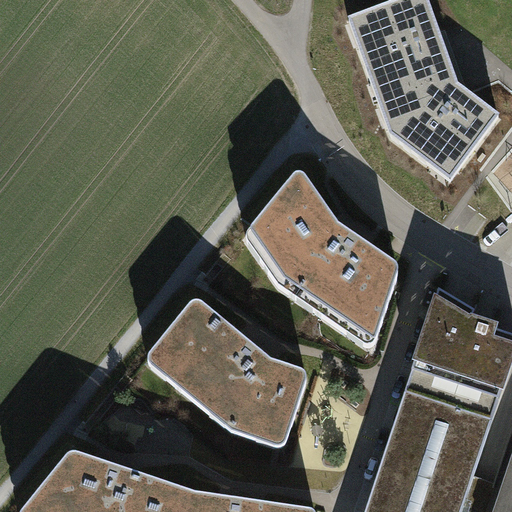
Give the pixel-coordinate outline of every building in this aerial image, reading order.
[(422,1),(351,25),(393,141),(449,183),(493,124),(454,95),(422,1)] [(371,347),(400,270),(337,228),(301,173),(248,238),(284,289),(371,347)] [(367,511),(461,511),(511,361),(511,335),(499,331),(500,326),(474,317),(438,295),(367,511)] [(283,447),(307,377),(277,366),(202,307),(154,365),(238,433),(283,447)] [(74,458),(28,511),(294,511),(207,501),(74,458)] [(511,511),(511,473),(498,511),(511,511)]
